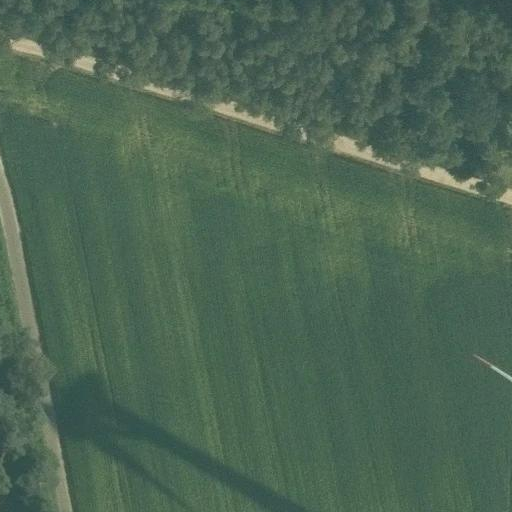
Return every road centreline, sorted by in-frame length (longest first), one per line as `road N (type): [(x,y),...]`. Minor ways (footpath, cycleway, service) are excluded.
road 1 (track): [(0,42),(511,199)]
road 2 (unclassified): [(0,165),(22,236),(71,511)]
